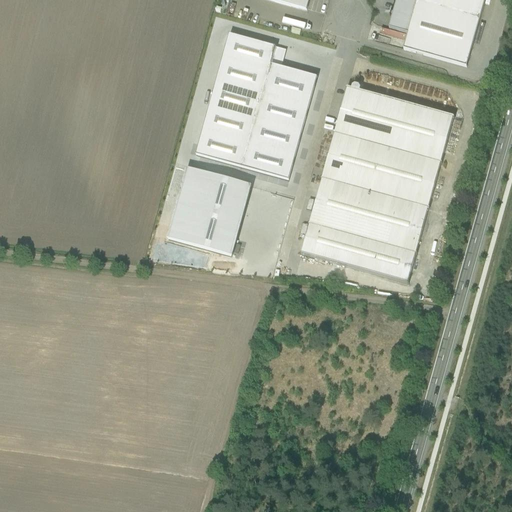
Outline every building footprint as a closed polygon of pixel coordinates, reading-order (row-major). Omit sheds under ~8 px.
[(260,0),(306,13),(309,0),(260,0)] [(466,68),(484,0),(397,0),(389,30),(408,36),(403,51),(466,68)] [(229,37),(196,158),(289,183),(317,80),(281,70),(286,53),(229,37)] [(333,138),(441,167),(454,120),(360,94),(360,91),(359,89),(355,87),(352,90),(351,92),(347,91),(333,138)] [(428,212),(441,167),(333,138),(321,182),(428,212)] [(251,189),(188,172),(169,242),(232,259),(251,189)] [(416,258),(428,212),(321,182),(308,228),(416,258)] [(408,286),(416,258),(308,228),(301,256),(408,286)]
